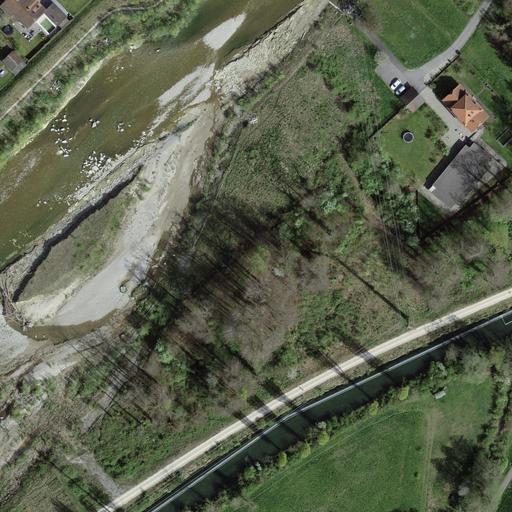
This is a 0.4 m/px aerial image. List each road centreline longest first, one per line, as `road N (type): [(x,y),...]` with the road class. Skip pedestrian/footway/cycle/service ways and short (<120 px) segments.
road 1 (track): [(511,295),(403,342),(98,511)]
road 2 (track): [(355,17),(454,125)]
